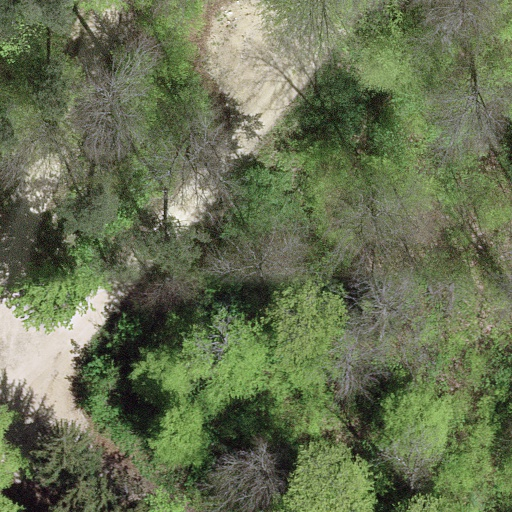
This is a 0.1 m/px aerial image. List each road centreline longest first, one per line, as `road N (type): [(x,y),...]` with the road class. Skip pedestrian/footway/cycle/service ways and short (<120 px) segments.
road 1 (track): [(351,0),(40,371)]
road 2 (track): [(40,371),(11,327),(8,293),(110,0)]
road 3 (track): [(40,371),(195,511)]
